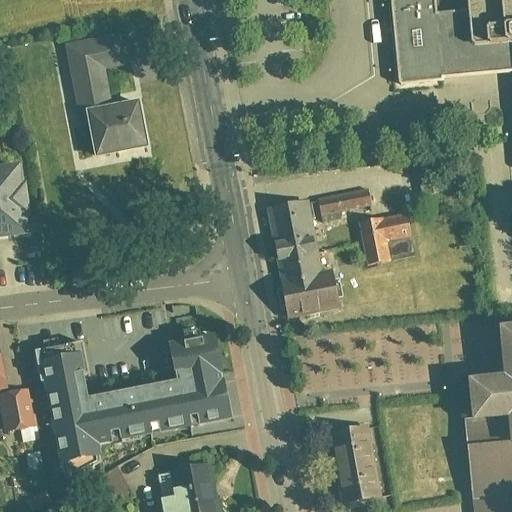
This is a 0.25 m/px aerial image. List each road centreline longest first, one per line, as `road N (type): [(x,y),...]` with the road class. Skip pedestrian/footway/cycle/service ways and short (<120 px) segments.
road 1 (tertiary): [(243,287),(189,0)]
road 2 (residential): [(0,317),(243,287)]
road 3 (tertiary): [(293,511),(243,287)]
road 4 (unknown): [(347,72),(409,106),(511,98)]
